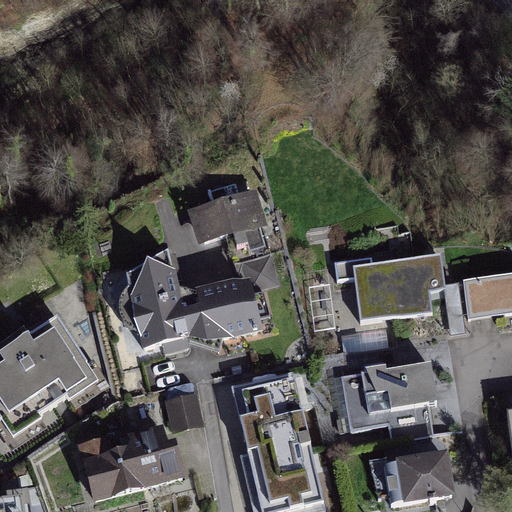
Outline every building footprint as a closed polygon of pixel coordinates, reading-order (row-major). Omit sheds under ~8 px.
[(254,195),(188,216),(199,253),(228,244),(236,270),(274,257),(254,195)] [(171,255),(127,277),(143,352),(188,342),(205,350),(262,338),(260,330),(276,327),(269,292),(252,296),(249,285),(180,299),(171,255)] [(442,262),(355,274),(362,328),(433,319),(430,297),(446,295),(442,262)] [(511,319),(511,281),(465,288),(470,324),(511,319)] [(69,310),(0,355),(0,462),(1,465),(120,387),(69,310)] [(437,361),(348,377),(359,435),(447,418),(437,361)] [(337,511),(312,376),(241,389),(264,511),(337,511)] [(203,431),(196,399),(165,406),(172,438),(203,431)] [(127,451),(139,495),(184,483),(174,448),(161,451),(155,432),(124,440),(127,451)] [(77,450),(93,507),(139,495),(127,451),(115,455),(111,441),(77,450)] [(453,503),(448,459),(397,466),(402,509),(453,503)] [(24,511),(23,499),(0,502),(0,511),(24,511)]
